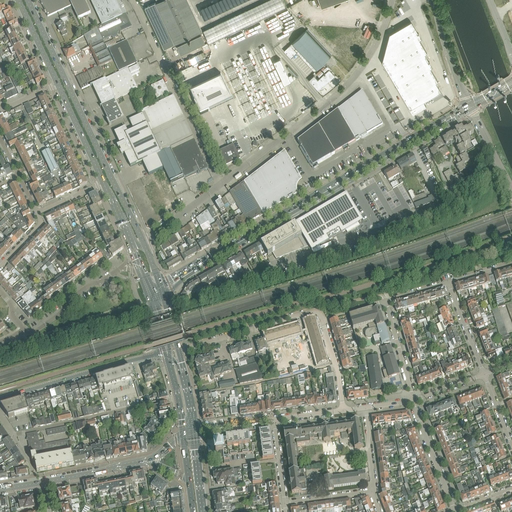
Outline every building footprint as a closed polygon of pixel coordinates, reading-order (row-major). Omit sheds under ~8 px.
[(39,0),(48,17),(72,6),(78,19),(91,13),(84,0),(39,0)] [(100,26),(126,14),(127,13),(124,8),(124,7),(124,6),(123,5),(120,0),(96,0),(89,3),(100,26)] [(200,32),(202,31),(187,0),(156,0),(157,1),(145,7),(164,49),(177,42),(178,44),(177,45),(181,52),(181,51),(181,52),(204,41),(201,34),(200,32)] [(219,39),(255,22),(284,9),(280,0),(272,0),(213,27),(219,39)] [(3,20),(5,18),(13,15),(10,9),(6,11),(1,14),(0,14),(0,15),(2,20),(3,20)] [(101,28),(98,29),(103,41),(132,27),(126,14),(100,26),(101,28)] [(16,20),(13,15),(5,18),(3,20),(5,25),(8,24),(16,20)] [(18,25),(16,20),(8,24),(5,25),(8,30),(18,25)] [(61,33),(62,36),(67,34),(67,32),(62,21),(56,23),(57,26),(61,33)] [(382,62),(388,71),(410,109),(412,114),(426,106),(424,101),(441,91),(436,83),(438,82),(430,68),(432,67),(430,64),(431,64),(429,61),(429,62),(425,54),(427,53),(422,45),(419,40),(421,39),(420,36),(418,33),(411,21),(409,23),(409,22),(389,34),(382,61),(382,62)] [(14,29),(5,32),(7,36),(5,37),(6,39),(16,34),(14,29)] [(84,36),(89,47),(103,41),(98,29),(84,36)] [(297,53),(314,71),(332,55),(308,29),(290,45),(284,50),(291,58),(297,53)] [(9,41),(11,44),(19,40),(16,34),(6,39),(3,41),(4,43),(9,41)] [(19,40),(11,44),(8,45),(10,48),(7,50),(8,52),(9,51),(21,45),(19,40)] [(137,63),(127,40),(108,49),(119,72),(137,63)] [(89,47),(99,67),(101,66),(112,61),(103,41),(89,47)] [(64,52),(67,57),(81,51),(77,44),(71,47),(72,48),(64,52)] [(13,55),(16,54),(24,51),(21,45),(9,51),(11,53),(12,56),(13,55)] [(15,59),(16,61),(27,56),(24,51),(16,54),(13,55),(15,59)] [(16,61),(15,62),(16,64),(20,63),(21,65),(29,61),(27,56),(16,61)] [(280,58),(273,61),(284,85),(294,80),(291,75),(289,76),(280,58)] [(34,60),(23,65),(26,71),(29,69),(37,66),(34,60)] [(30,76),(40,71),(37,66),(29,69),(31,73),(29,74),(30,76)] [(99,67),(76,78),(82,89),(92,84),(106,78),(101,66),(99,67)] [(106,79),(106,78),(92,84),(92,85),(90,86),(91,86),(92,86),(101,106),(102,106),(115,100),(138,89),(131,74),(139,71),(137,66),(129,70),(128,68),(106,79)] [(314,75),(308,80),(318,91),(324,86),(323,85),(322,84),(329,78),(330,79),(335,75),(329,69),(324,73),(324,74),(318,79),(314,75)] [(30,76),(28,77),(30,82),(32,81),(34,80),(42,77),(40,71),(30,76)] [(220,72),(188,87),(195,102),(194,102),(194,103),(195,103),(200,115),(208,111),(209,112),(209,111),(233,99),(220,72)] [(497,75),(496,76),(496,77),(504,98),(505,99),(506,98),(507,98),(507,97),(506,96),(499,76),(499,75),(498,75),(497,75)] [(34,80),(32,81),(33,84),(36,83),(37,86),(45,82),(42,77),(34,80)] [(245,110),(232,77),(227,80),(239,110),(237,111),(242,124),(257,118),(253,107),(245,110)] [(163,81),(151,87),(157,99),(169,93),(163,81)] [(496,101),(490,85),(490,84),(489,84),(488,84),(488,85),(487,85),(487,87),(493,103),(494,104),(495,105),(496,104),(496,103),(496,101)] [(362,91),(327,118),(345,148),(348,146),(356,141),(360,139),(383,125),(380,122),(381,122),(378,117),(378,118),(362,91)] [(37,106),(48,100),(45,95),(38,98),(40,102),(36,104),(37,106)] [(184,119),(174,97),(141,112),(142,114),(160,153),(170,148),(193,138),(184,119)] [(44,109),(50,106),(48,100),(37,106),(38,108),(42,106),(44,109)] [(124,118),(115,100),(102,106),(101,106),(100,107),(101,107),(106,116),(107,115),(109,119),(107,121),(109,126),(124,118)] [(41,114),(42,116),(53,111),(50,106),(44,109),(45,112),(41,114)] [(55,117),(53,111),(42,116),(45,122),(46,121),(55,117)] [(0,122),(9,118),(7,113),(0,116),(0,122)] [(115,134),(120,145),(121,147),(119,147),(120,149),(120,150),(121,152),(122,154),(124,154),(125,155),(125,154),(130,166),(130,167),(133,166),(137,164),(156,155),(157,155),(158,155),(157,154),(160,153),(142,114),(134,118),(138,128),(128,133),(125,128),(114,133),(115,134)] [(9,118),(0,122),(0,127),(0,128),(8,124),(7,124),(7,122),(15,118),(14,116),(9,118)] [(45,126),(42,128),(42,129),(58,122),(55,117),(46,121),(47,124),(44,125),(45,126)] [(343,149),(345,148),(327,118),(314,128),(331,156),(335,154),(335,153),(343,149)] [(61,127),(58,122),(42,129),(43,131),(46,130),(47,131),(49,129),(51,132),(53,131),(61,127)] [(8,125),(8,124),(0,128),(3,133),(17,126),(16,123),(9,127),(8,125)] [(17,126),(3,133),(5,137),(12,134),(11,132),(18,128),(17,126)] [(19,130),(12,134),(5,137),(8,143),(16,139),(14,136),(20,133),(27,130),(25,127),(19,130)] [(47,140),(51,138),(63,133),(61,127),(53,131),(55,134),(50,136),(44,139),(46,141),(47,140)] [(470,127),(466,129),(463,130),(461,127),(454,130),(455,131),(442,139),(446,145),(452,142),(453,143),(453,142),(455,141),(455,140),(459,138),(458,137),(465,133),(466,136),(460,140),(463,145),(456,149),(460,155),(467,151),(466,152),(464,148),(465,148),(464,146),(470,142),(469,143),(467,139),(468,139),(467,137),(474,133),(470,127)] [(331,156),(314,128),(297,141),(299,143),(301,147),(311,165),(311,164),(312,166),(317,164),(331,156)] [(66,138),(63,133),(51,138),(52,141),(57,139),(58,142),(66,138)] [(16,139),(8,143),(10,148),(15,145),(18,144),(17,142),(23,139),(21,137),(16,139)] [(57,149),(68,144),(66,138),(58,142),(60,145),(56,147),(57,149)] [(193,138),(170,148),(184,179),(185,179),(197,173),(198,174),(207,170),(208,169),(203,157),(193,138)] [(444,145),(440,139),(433,143),(436,146),(433,148),(433,149),(430,151),(429,150),(433,157),(439,153),(443,158),(446,157),(445,156),(449,154),(449,155),(445,148),(446,148),(439,152),(437,149),(444,145)] [(18,144),(15,145),(15,146),(17,150),(29,144),(32,143),(32,142),(29,143),(28,142),(25,143),(24,142),(22,143),(21,142),(18,144)] [(29,144),(17,150),(19,154),(26,151),(25,149),(30,147),(30,146),(33,144),(32,143),(29,144)] [(71,149),(68,144),(57,149),(53,151),(54,153),(55,153),(58,151),(58,152),(62,150),(64,153),(71,149)] [(237,153),(237,152),(233,145),(229,147),(218,153),(225,167),(240,160),(237,153)] [(425,147),(421,149),(421,150),(427,160),(431,157),(425,147)] [(157,154),(158,155),(170,182),(183,176),(184,179),(170,148),(160,153),(157,154)] [(61,158),(58,159),(59,162),(74,155),(71,149),(64,153),(65,156),(61,158)] [(26,151),(19,154),(21,158),(33,152),(32,150),(26,153),(26,151)] [(42,153),(51,173),(58,169),(49,150),(42,153)] [(33,152),(21,158),(23,162),(30,159),(29,157),(34,155),(37,153),(36,151),(35,151),(33,152)] [(235,203),(241,213),(248,224),(263,215),(263,214),(289,199),(289,200),(298,194),(297,191),(297,189),(297,186),(298,184),(299,182),(302,180),(299,176),(296,171),(285,151),(246,181),(230,193),(235,203)] [(412,154),(406,157),(411,166),(414,164),(416,168),(418,166),(416,163),(417,163),(417,162),(412,154)] [(462,163),(456,166),(459,173),(465,170),(464,167),(465,167),(463,164),(470,160),(469,160),(469,161),(467,157),(466,154),(459,157),(462,163)] [(74,155),(62,160),(63,163),(66,162),(67,165),(69,164),(76,160),(74,155)] [(156,155),(142,161),(149,175),(154,173),(163,168),(157,155),(156,155)] [(406,157),(397,163),(398,165),(401,171),(411,166),(406,157)] [(0,158),(0,163),(3,169),(7,177),(11,175),(12,173),(7,164),(5,165),(1,158),(0,158)] [(30,159),(23,162),(25,166),(37,160),(36,158),(30,161),(30,159)] [(37,160),(25,166),(27,170),(34,167),(33,165),(42,161),(41,158),(39,160),(37,160)] [(70,167),(66,169),(67,171),(79,166),(78,163),(78,162),(78,161),(77,161),(76,161),(76,160),(69,164),(70,167)] [(34,167),(27,170),(29,174),(41,168),(40,166),(37,167),(36,166),(34,167)] [(81,171),(79,166),(67,171),(64,173),(65,176),(69,174),(73,172),(74,175),(74,176),(82,172),(81,171)] [(398,173),(398,172),(395,166),(395,167),(395,166),(389,170),(394,177),(399,175),(398,173)] [(42,171),(41,168),(29,174),(31,178),(38,175),(37,173),(42,171)] [(128,168),(118,172),(121,178),(130,174),(128,168)] [(388,181),(394,177),(389,170),(384,173),(388,181)] [(450,170),(443,174),(447,180),(449,183),(453,180),(455,184),(462,181),(460,178),(464,176),(462,173),(459,175),(458,174),(454,176),(450,170)] [(73,183),(77,181),(84,178),(83,176),(84,175),(83,173),(82,173),(82,172),(74,176),(76,179),(72,181),(73,183)] [(38,177),(38,175),(31,178),(33,183),(34,183),(38,181),(40,180),(40,179),(45,177),(44,174),(38,177)] [(373,176),(361,183),(367,193),(379,187),(373,176)] [(62,187),(61,187),(64,194),(66,194),(67,193),(72,191),(76,189),(73,183),(72,181),(71,178),(67,179),(66,180),(65,177),(62,179),(60,180),(62,183),(65,182),(66,185),(64,186),(62,187)] [(86,180),(84,178),(77,181),(73,183),(76,189),(74,186),(78,184),(80,187),(87,184),(87,183),(87,182),(86,181),(86,180)] [(53,180),(48,182),(49,185),(51,184),(54,190),(52,191),(56,198),(60,196),(54,183),(53,180)] [(153,218),(166,212),(152,180),(141,185),(154,214),(152,215),(153,218)] [(29,185),(31,190),(40,185),(43,184),(42,181),(39,183),(38,181),(34,183),(29,185)] [(54,183),(60,196),(64,194),(61,187),(59,184),(58,185),(56,181),(54,183)] [(0,191),(0,194),(1,196),(19,187),(17,183),(10,186),(11,188),(3,192),(2,190),(0,191)] [(31,190),(33,194),(45,188),(44,186),(41,187),(40,185),(31,190)] [(21,192),(19,187),(1,196),(3,195),(4,197),(8,196),(13,193),(14,195),(21,192)] [(33,194),(35,198),(47,192),(47,190),(45,188),(33,194)] [(372,196),(382,222),(402,214),(392,189),(383,193),(382,192),(372,196)] [(6,205),(16,200),(23,196),(21,192),(14,195),(15,198),(10,200),(10,201),(4,203),(6,205)] [(47,192),(35,198),(37,202),(49,196),(47,192)] [(96,193),(85,198),(87,201),(88,201),(89,203),(99,198),(97,193),(97,192),(96,193)] [(230,193),(225,197),(229,203),(230,206),(235,203),(230,193)] [(310,214),(295,223),(314,254),(319,252),(317,247),(319,246),(346,231),(358,223),(363,221),(346,193),(310,214)] [(416,209),(435,202),(431,195),(428,197),(428,198),(414,204),(416,209)] [(23,196),(16,200),(6,205),(7,208),(12,205),(17,202),(18,204),(19,205),(26,201),(23,196)] [(51,198),(49,196),(37,202),(39,206),(46,203),(45,201),(51,198)] [(223,206),(229,203),(225,197),(220,201),(223,206)] [(89,205),(91,209),(98,205),(98,206),(101,204),(102,204),(102,203),(99,198),(89,203),(90,205),(89,205)] [(15,212),(28,206),(26,201),(19,205),(20,207),(13,210),(14,213),(15,212)] [(220,201),(215,204),(219,211),(222,217),(227,214),(223,206),(220,201)] [(76,213),(72,204),(67,206),(73,218),(75,222),(77,222),(76,219),(75,218),(74,214),(76,213)] [(90,209),(92,215),(100,211),(99,209),(99,208),(98,206),(98,205),(91,209),(90,209)] [(22,211),(23,213),(23,214),(28,211),(30,210),(28,206),(15,212),(16,214),(22,211)] [(67,206),(63,208),(66,215),(68,214),(71,220),(73,218),(67,206)] [(211,207),(208,210),(213,219),(215,222),(219,219),(211,207)] [(66,215),(63,208),(58,210),(64,224),(65,225),(67,224),(63,216),(66,215)] [(58,210),(54,212),(57,219),(60,226),(60,225),(62,224),(62,225),(64,224),(58,210)] [(208,239),(211,245),(212,245),(223,238),(224,238),(224,237),(223,236),(222,235),(222,234),(216,224),(213,219),(208,210),(196,219),(203,232),(212,227),(215,232),(211,234),(212,235),(207,238),(208,239)] [(23,213),(14,218),(16,222),(30,215),(28,211),(23,214),(23,213)] [(102,213),(101,214),(100,211),(92,215),(95,220),(103,216),(102,213)] [(54,212),(49,215),(55,227),(57,226),(54,220),(57,219),(54,212)] [(242,227),(248,224),(241,213),(238,215),(236,212),(234,213),(235,214),(238,219),(242,227)] [(230,219),(233,223),(237,230),(242,227),(238,219),(235,214),(233,215),(234,217),(230,219)] [(30,215),(16,222),(19,226),(33,219),(30,215)] [(49,215),(45,217),(49,226),(53,230),(56,228),(55,227),(49,215)] [(95,220),(97,226),(105,222),(104,219),(103,216),(95,220)] [(232,233),(223,218),(222,217),(220,218),(226,228),(224,229),(228,235),(232,233)] [(226,217),(223,218),(232,233),(237,230),(233,223),(230,224),(226,217)] [(13,218),(10,220),(13,223),(17,227),(19,229),(22,228),(19,226),(16,222),(14,218),(13,218)] [(33,219),(19,226),(22,228),(26,226),(28,230),(35,224),(33,219)] [(107,224),(106,225),(105,222),(97,226),(100,231),(108,227),(107,224)] [(224,237),(228,235),(224,229),(224,228),(222,229),(218,222),(216,224),(222,234),(222,235),(223,236),(224,237)] [(267,239),(266,240),(261,242),(262,243),(261,244),(267,254),(268,256),(272,253),(276,260),(308,247),(301,236),(302,236),(294,223),(283,229),(267,239)] [(14,225),(12,227),(14,229),(13,231),(15,233),(21,238),(24,235),(14,225)] [(47,225),(44,229),(54,238),(55,237),(53,234),(54,233),(47,225)] [(109,230),(108,227),(100,231),(102,236),(110,233),(109,230)] [(21,238),(15,233),(10,228),(9,229),(8,228),(6,230),(17,241),(21,238)] [(52,240),(54,238),(44,229),(41,232),(46,237),(48,239),(49,238),(52,240)] [(14,244),(17,241),(6,230),(3,234),(9,239),(14,244)] [(37,235),(47,245),(49,243),(44,238),(46,237),(41,232),(37,235)] [(199,234),(201,237),(203,240),(205,244),(206,244),(206,245),(206,246),(207,248),(211,245),(208,239),(207,238),(204,232),(202,233),(202,232),(199,234)] [(81,235),(80,236),(81,237),(84,241),(85,242),(89,239),(87,235),(86,233),(81,235)] [(102,236),(105,242),(113,238),(110,233),(102,236)] [(0,234),(0,237),(1,238),(11,248),(14,244),(9,239),(7,241),(3,236),(0,234)] [(46,246),(47,245),(37,235),(34,238),(40,243),(42,245),(43,244),(46,246)] [(175,235),(168,240),(168,241),(171,246),(174,245),(176,247),(180,245),(179,242),(178,241),(175,235)] [(8,251),(11,248),(1,238),(0,237),(0,240),(4,244),(2,246),(8,251)] [(201,251),(207,248),(206,246),(206,245),(206,244),(205,244),(203,240),(201,237),(199,239),(199,240),(196,242),(201,251)] [(42,245),(40,243),(34,238),(31,241),(41,251),(43,249),(40,246),(42,245)] [(104,248),(107,247),(116,243),(114,241),(113,238),(105,242),(102,243),(104,248)] [(196,254),(200,251),(193,239),(191,240),(190,238),(188,239),(189,241),(196,253),(196,254)] [(44,254),(41,251),(31,241),(28,244),(33,249),(36,252),(37,250),(42,255),(44,254)] [(120,241),(119,241),(119,242),(116,243),(107,247),(104,248),(101,250),(99,251),(107,262),(111,258),(124,250),(120,241)] [(186,245),(187,247),(192,256),(196,253),(189,241),(187,243),(188,244),(186,245)] [(261,242),(261,243),(256,245),(260,252),(261,254),(262,257),(267,254),(261,244),(262,243),(261,242)] [(25,248),(35,257),(37,256),(32,251),(33,249),(28,244),(25,248)] [(181,245),(182,247),(188,258),(192,256),(187,247),(186,245),(186,244),(184,246),(183,244),(181,245)] [(256,245),(252,248),(256,254),(258,253),(259,255),(261,261),(264,260),(262,257),(261,254),(260,252),(256,245)] [(182,247),(178,249),(181,254),(180,254),(184,261),(188,258),(182,247)] [(34,259),(35,257),(25,248),(22,251),(30,259),(32,257),(34,259)] [(92,252),(99,261),(101,260),(103,259),(98,252),(96,248),(92,252)] [(252,248),(248,250),(253,259),(257,256),(256,254),(252,248)] [(90,250),(86,254),(89,258),(95,265),(97,264),(96,263),(99,261),(92,252),(90,250)] [(171,250),(169,251),(176,265),(181,263),(178,258),(175,253),(173,254),(171,250)] [(249,261),(253,259),(248,250),(244,252),(249,261)] [(22,251),(19,254),(29,263),(31,262),(29,260),(30,259),(22,251)] [(169,251),(166,253),(170,260),(168,261),(172,268),(176,265),(169,251)] [(161,252),(159,253),(161,257),(169,270),(172,268),(168,261),(167,262),(161,252)] [(242,253),(235,257),(241,266),(247,262),(242,253)] [(27,265),(29,263),(19,254),(16,257),(21,262),(23,261),(27,265)] [(20,264),(21,262),(16,257),(13,260),(23,270),(25,272),(27,271),(24,268),(20,264)] [(235,257),(232,259),(238,270),(239,271),(241,269),(240,267),(241,266),(235,257)] [(78,262),(80,265),(86,272),(88,270),(87,269),(90,268),(85,261),(83,258),(78,262)] [(89,258),(85,261),(90,268),(92,266),(92,267),(95,265),(89,258)] [(232,259),(228,261),(235,274),(238,272),(237,271),(238,270),(232,259)] [(21,272),(23,270),(13,260),(10,264),(15,268),(16,267),(21,272)] [(228,261),(222,265),(226,271),(230,269),(231,271),(230,272),(232,275),(235,274),(228,261)] [(0,273),(0,280),(8,273),(10,271),(13,268),(9,264),(6,267),(8,269),(4,274),(2,272),(0,273)] [(81,274),(76,268),(74,265),(69,268),(71,271),(71,272),(76,279),(79,276),(81,274)] [(80,265),(76,268),(81,274),(83,273),(83,274),(86,272),(80,265)] [(220,266),(216,268),(221,276),(223,279),(223,280),(225,278),(223,276),(225,274),(220,266)] [(216,268),(213,270),(216,277),(218,279),(219,278),(220,280),(223,279),(221,276),(216,268)] [(76,279),(71,272),(69,269),(64,273),(71,282),(73,280),(73,281),(76,279)] [(214,278),(216,277),(213,270),(209,272),(213,279),(215,282),(216,284),(217,283),(216,280),(214,278)] [(508,278),(505,270),(504,271),(503,270),(502,271),(501,272),(500,272),(503,285),(505,289),(507,289),(505,279),(507,279),(507,278),(508,278)] [(59,275),(63,280),(67,285),(69,284),(69,283),(71,282),(64,273),(63,271),(59,275)] [(215,282),(213,279),(209,272),(205,275),(208,279),(206,279),(207,280),(206,280),(207,283),(208,285),(215,282)] [(500,286),(501,286),(503,285),(500,272),(497,273),(496,272),(495,273),(494,274),(496,282),(499,281),(500,286)] [(8,273),(0,280),(0,284),(1,286),(6,281),(5,280),(10,275),(8,273)] [(67,285),(63,280),(59,275),(55,278),(55,279),(62,288),(64,287),(67,285)] [(207,283),(206,280),(207,280),(206,279),(208,279),(205,275),(199,278),(201,282),(203,286),(207,283)] [(496,285),(493,275),(488,277),(488,276),(487,276),(486,275),(485,276),(484,277),(483,277),(485,285),(486,290),(489,289),(487,284),(490,284),(491,283),(492,286),(496,285)] [(479,278),(477,279),(480,292),(481,293),(482,293),(484,292),(482,286),(485,285),(483,277),(482,277),(481,277),(479,277),(479,278)] [(4,289),(14,280),(12,278),(8,282),(6,281),(1,286),(4,289)] [(51,282),(53,285),(58,292),(60,290),(62,288),(55,279),(51,282)] [(202,287),(198,279),(191,283),(195,290),(196,291),(202,288),(202,287)] [(473,279),(471,280),(474,288),(476,288),(478,292),(480,292),(477,279),(474,280),(473,279)] [(14,280),(4,289),(6,292),(12,287),(11,286),(16,282),(14,280)] [(46,285),(48,288),(53,295),(55,293),(55,294),(58,292),(53,285),(51,282),(46,285)] [(190,293),(195,290),(191,283),(188,285),(181,295),(182,298),(187,296),(186,293),(186,292),(188,291),(190,293)] [(51,296),(53,295),(48,288),(46,285),(45,284),(43,285),(44,287),(42,288),(44,291),(47,295),(49,298),(51,297),(51,296)] [(462,297),(464,296),(461,284),(458,284),(456,284),(455,285),(457,293),(460,292),(462,297)] [(13,289),(12,287),(6,292),(9,295),(20,286),(18,285),(13,289)] [(20,286),(9,295),(12,299),(20,292),(19,291),(21,288),(20,286)] [(20,292),(12,299),(15,302),(21,298),(24,295),(22,293),(26,290),(24,288),(20,292)] [(440,289),(440,290),(442,298),(444,297),(446,302),(450,301),(445,288),(443,289),(442,288),(441,289),(440,289)] [(443,300),(442,298),(440,290),(439,290),(438,289),(437,290),(434,291),(437,301),(443,300)] [(34,315),(42,308),(38,302),(36,299),(32,294),(30,292),(30,291),(22,298),(25,303),(34,315)] [(429,293),(428,293),(431,301),(436,299),(437,301),(434,291),(431,292),(429,292),(429,293)] [(41,292),(39,294),(47,305),(51,302),(49,298),(47,295),(45,297),(41,292)] [(425,294),(423,295),(425,303),(431,301),(428,293),(427,293),(425,293),(425,294)] [(39,294),(37,295),(40,300),(38,302),(42,308),(47,305),(39,294)] [(412,298),(411,298),(414,306),(419,304),(417,296),(414,297),(412,297),(412,298)] [(22,298),(16,303),(29,318),(34,315),(25,303),(22,298)] [(415,309),(414,306),(411,298),(410,298),(408,298),(408,299),(405,300),(408,308),(409,311),(415,309)] [(468,308),(481,303),(484,302),(483,299),(475,302),(474,299),(471,300),(468,301),(468,302),(466,302),(466,303),(466,304),(467,305),(467,306),(468,308)] [(402,309),(408,308),(405,300),(403,300),(402,300),(400,301),(402,309)] [(402,309),(400,301),(394,302),(397,312),(399,311),(401,318),(399,318),(400,321),(405,320),(402,309)] [(470,312),(470,313),(478,310),(483,308),(478,310),(477,307),(482,305),(481,303),(468,308),(469,310),(469,311),(469,312),(470,312)] [(432,311),(432,314),(439,311),(441,316),(449,313),(448,311),(449,311),(449,310),(448,309),(447,308),(446,306),(441,308),(439,308),(438,309),(433,310),(432,311)] [(380,313),(381,312),(380,309),(379,309),(378,307),(379,307),(349,315),(353,329),(367,325),(369,330),(368,330),(367,330),(366,331),(365,332),(365,333),(365,334),(365,335),(365,336),(366,337),(366,338),(367,338),(368,338),(368,339),(369,339),(370,339),(371,339),(373,338),(376,346),(390,342),(385,325),(384,325),(380,313)] [(484,311),(483,308),(478,310),(470,313),(471,315),(471,316),(472,318),(480,315),(485,313),(484,311)] [(441,316),(443,322),(451,319),(450,317),(451,316),(451,315),(451,314),(450,314),(449,314),(449,313),(441,316)] [(338,321),(338,319),(329,321),(331,326),(345,322),(349,321),(348,316),(344,317),(345,319),(338,321)] [(484,328),(484,326),(483,323),(493,319),(492,316),(489,317),(474,323),(475,325),(475,326),(475,328),(476,328),(477,329),(478,328),(479,330),(484,328)] [(314,318),(305,321),(306,326),(316,324),(314,318)] [(401,325),(402,328),(410,326),(413,325),(411,319),(400,322),(401,325)] [(451,319),(443,322),(440,323),(443,332),(448,330),(447,327),(453,324),(452,322),(453,321),(453,320),(452,319),(451,319)] [(345,322),(331,326),(333,331),(341,329),(340,326),(346,325),(345,322)] [(298,324),(292,326),(295,335),(301,334),(298,324)] [(316,324),(306,326),(308,332),(317,329),(316,324)] [(292,326),(287,328),(289,337),(295,335),(292,326)] [(404,333),(404,334),(412,332),(410,326),(402,328),(403,331),(402,331),(403,333),(404,333)] [(287,328),(281,329),(284,339),(289,337),(287,328)] [(444,332),(446,338),(457,333),(456,331),(457,331),(457,330),(456,329),(455,328),(444,332)] [(281,329),(276,331),(278,340),(284,339),(281,329)] [(317,329),(308,332),(310,338),(319,335),(317,329)] [(480,336),(480,338),(497,332),(496,329),(487,333),(486,330),(478,333),(478,334),(479,336),(480,336)] [(276,331),(270,333),(273,342),(278,340),(276,331)] [(415,331),(412,332),(404,334),(404,335),(403,335),(404,337),(405,337),(405,340),(417,336),(415,331)] [(334,337),(336,342),(344,339),(343,337),(351,335),(350,332),(334,337)] [(482,344),(490,341),(492,340),(491,337),(494,336),(498,334),(497,332),(480,338),(481,341),(481,342),(482,344)] [(270,333),(264,334),(267,344),(273,342),(270,333)] [(448,343),(459,339),(458,336),(457,334),(457,333),(446,338),(448,343)] [(319,335),(310,338),(311,343),(321,340),(319,335)] [(406,343),(407,346),(415,343),(414,340),(418,339),(423,337),(422,335),(417,336),(405,340),(406,342),(406,343)] [(268,350),(264,338),(255,341),(259,355),(256,355),(256,356),(258,362),(261,362),(260,358),(263,357),(261,352),(268,350)] [(459,339),(448,343),(450,347),(448,348),(449,351),(454,349),(454,347),(461,344),(460,342),(461,341),(461,340),(460,339),(459,339)] [(321,340),(311,343),(313,349),(322,346),(321,340)] [(491,343),(490,341),(482,344),(483,346),(484,347),(484,349),(496,344),(499,343),(498,341),(496,342),(496,341),(491,343)] [(353,342),(337,347),(339,352),(347,350),(347,347),(352,345),(352,344),(354,344),(353,342)] [(240,346),(242,353),(245,352),(246,351),(252,349),(250,343),(243,345),(240,346)] [(418,344),(407,347),(408,350),(409,352),(420,349),(418,344)] [(487,354),(501,349),(500,346),(497,347),(496,344),(484,349),(485,349),(484,350),(485,352),(486,352),(487,354)] [(383,371),(385,378),(385,379),(389,378),(399,375),(391,345),(381,348),(383,358),(387,370),(383,371)] [(237,358),(240,368),(250,365),(248,360),(244,362),(243,358),(242,353),(240,346),(236,347),(229,350),(233,360),(237,358)] [(322,346),(313,349),(314,354),(324,351),(322,346)] [(506,359),(511,356),(509,348),(503,350),(506,359)] [(411,358),(419,356),(423,355),(423,354),(423,352),(422,351),(421,349),(420,349),(409,352),(409,353),(410,355),(409,356),(410,358),(411,358)] [(502,351),(501,349),(487,354),(487,356),(487,357),(488,359),(489,359),(489,360),(496,357),(495,354),(502,351)] [(324,351),(314,354),(316,360),(325,357),(324,351)] [(463,369),(466,368),(461,355),(460,352),(457,353),(459,361),(457,362),(461,371),(463,370),(463,369)] [(340,358),(341,363),(350,360),(350,357),(355,356),(355,355),(357,355),(356,353),(340,358)] [(213,371),(215,375),(221,374),(221,375),(232,371),(229,362),(218,366),(218,367),(212,368),(213,369),(209,367),(208,364),(215,362),(214,359),(214,358),(213,354),(209,355),(209,356),(203,358),(202,357),(199,358),(198,358),(195,364),(196,364),(197,368),(204,366),(205,369),(209,368),(213,371)] [(465,358),(464,354),(461,355),(466,368),(472,366),(469,357),(465,358)] [(382,388),(379,371),(377,356),(367,357),(369,372),(372,389),(372,390),(375,389),(376,390),(378,390),(378,389),(382,388)] [(419,356),(411,358),(412,361),(411,362),(412,365),(421,362),(419,356)] [(325,357),(316,360),(318,365),(327,362),(325,357)] [(461,371),(457,362),(455,363),(453,357),(450,358),(455,372),(457,371),(458,372),(461,371)] [(455,372),(450,358),(447,359),(449,365),(447,366),(450,375),(453,374),(453,373),(455,372)] [(350,360),(341,363),(343,369),(357,367),(356,364),(353,364),(352,360),(350,360)] [(446,376),(447,375),(448,376),(450,375),(447,366),(446,365),(445,365),(442,360),(440,361),(443,369),(446,376)] [(435,369),(434,369),(438,379),(441,378),(441,377),(442,377),(440,370),(437,362),(434,363),(435,366),(434,366),(435,369)] [(258,363),(255,363),(252,364),(250,365),(240,368),(235,369),(240,385),(242,384),(263,380),(258,363)] [(428,382),(423,369),(420,363),(412,366),(413,369),(418,367),(422,375),(418,377),(415,369),(413,370),(418,386),(420,385),(420,386),(425,384),(426,383),(428,382)] [(426,364),(430,372),(433,381),(435,380),(436,380),(438,379),(434,369),(433,370),(434,371),(433,371),(431,366),(430,366),(429,363),(426,364)] [(145,374),(144,375),(146,380),(145,381),(146,384),(147,383),(148,386),(152,385),(150,379),(154,377),(155,377),(155,379),(159,378),(154,366),(153,366),(151,366),(150,367),(144,370),(145,374)] [(212,380),(215,380),(213,376),(215,375),(213,371),(209,368),(205,369),(204,366),(197,368),(199,375),(200,379),(204,377),(210,375),(212,380)] [(329,374),(326,375),(328,393),(329,393),(329,395),(326,395),(327,404),(336,403),(332,374),(331,371),(331,370),(331,371),(331,368),(331,367),(330,367),(327,368),(328,372),(329,372),(329,374)] [(104,376),(101,377),(96,379),(99,390),(100,390),(99,390),(99,389),(103,388),(104,389),(131,381),(130,380),(135,378),(135,379),(134,380),(135,380),(132,368),(104,376)] [(432,381),(433,381),(430,372),(427,373),(425,368),(423,369),(428,382),(430,382),(432,381)] [(496,378),(497,380),(497,381),(497,383),(505,380),(504,379),(511,376),(511,373),(496,378)] [(353,390),(355,399),(358,399),(358,400),(361,399),(360,399),(361,399),(360,389),(356,389),(355,381),(354,381),(354,378),(352,378),(353,386),(353,390)] [(95,379),(89,381),(92,392),(98,390),(95,379)] [(135,380),(135,382),(134,382),(139,398),(143,397),(136,379),(135,380)] [(94,398),(92,392),(89,381),(83,382),(85,386),(84,387),(85,391),(86,390),(86,391),(88,390),(91,399),(94,398)] [(83,382),(78,384),(80,392),(83,399),(84,401),(86,400),(84,392),(83,392),(86,391),(86,390),(85,391),(84,387),(85,386),(83,382)] [(363,388),(360,389),(361,399),(362,398),(362,399),(365,399),(365,398),(368,398),(367,391),(369,391),(369,390),(367,382),(363,383),(363,388)] [(500,390),(501,392),(508,389),(508,387),(511,385),(511,382),(500,387),(500,389),(500,390)] [(78,384),(70,386),(74,397),(77,408),(80,407),(78,400),(83,399),(80,392),(78,384)] [(349,385),(346,385),(348,400),(351,400),(351,401),(355,400),(355,399),(353,390),(353,386),(349,386),(349,385)] [(70,386),(65,388),(67,396),(68,399),(74,397),(70,386)] [(315,405),(321,405),(320,396),(317,397),(316,386),(313,387),(314,394),(315,405)] [(502,394),(503,396),(511,392),(511,387),(509,389),(508,389),(501,392),(502,394)] [(65,388),(59,389),(64,404),(67,403),(65,397),(67,396),(65,388)] [(64,404),(59,389),(53,391),(58,405),(58,406),(64,404)] [(479,389),(477,390),(480,399),(482,398),(484,403),(487,402),(482,389),(480,390),(479,389)] [(477,400),(480,399),(477,390),(474,391),(474,392),(472,393),(477,406),(478,408),(480,407),(477,400)] [(53,391),(48,392),(51,400),(53,409),(56,408),(56,406),(58,405),(53,391)] [(167,391),(166,392),(153,395),(154,398),(157,397),(157,400),(168,398),(168,397),(168,396),(168,395),(167,394),(166,392),(167,392),(167,391)] [(306,391),(307,398),(308,406),(315,405),(314,394),(310,394),(309,391),(306,391)] [(217,392),(199,396),(200,399),(201,399),(202,405),(215,404),(214,400),(213,399),(212,398),(218,398),(217,392)] [(280,410),(283,410),(282,402),(280,402),(278,392),(275,393),(276,398),(277,410),(279,410),(280,410)] [(511,392),(503,396),(504,397),(505,400),(511,398),(511,396),(511,395),(511,392)] [(474,407),(477,406),(472,393),(466,395),(469,403),(472,402),(474,407)] [(37,395),(31,397),(35,410),(39,409),(38,406),(40,406),(37,395)] [(240,415),(247,415),(245,401),(241,401),(241,400),(239,401),(238,398),(237,395),(235,395),(235,398),(237,408),(239,408),(240,415)] [(464,395),(461,396),(464,405),(467,404),(469,409),(470,412),(473,411),(469,403),(466,395),(464,395)] [(260,413),(266,412),(265,403),(261,404),(260,396),(257,397),(260,413)] [(31,397),(25,399),(29,412),(30,414),(33,413),(32,411),(35,410),(31,397)] [(26,413),(28,413),(29,412),(25,399),(21,400),(13,403),(1,406),(2,408),(6,414),(7,415),(9,418),(16,416),(19,415),(21,415),(23,414),(24,414),(26,413)] [(245,401),(247,415),(253,414),(252,406),(251,399),(248,400),(249,406),(246,406),(245,401)] [(448,401),(453,413),(453,414),(455,413),(460,411),(458,406),(456,406),(453,400),(452,400),(451,400),(450,400),(450,401),(448,401)] [(443,403),(446,411),(448,409),(450,414),(453,413),(448,401),(446,402),(445,402),(444,402),(444,403),(443,403)] [(155,413),(170,410),(171,409),(171,407),(170,407),(170,406),(169,406),(168,403),(159,404),(152,406),(153,409),(154,409),(155,413)] [(440,404),(437,405),(442,417),(444,416),(443,412),(446,411),(443,403),(442,404),(442,403),(440,404)] [(216,409),(215,404),(202,405),(203,412),(202,412),(202,413),(219,410),(220,410),(220,408),(216,409)] [(99,413),(99,412),(97,407),(97,405),(91,407),(94,415),(99,413)] [(435,417),(438,416),(439,418),(442,417),(437,405),(435,406),(434,406),(433,407),(432,408),(434,415),(435,417)] [(86,407),(82,408),(84,417),(90,416),(87,408),(86,407)] [(432,416),(434,415),(432,408),(431,408),(431,407),(429,408),(426,409),(431,422),(433,421),(432,416)] [(172,415),(171,412),(170,410),(155,413),(156,416),(157,416),(157,418),(160,418),(160,420),(167,419),(167,418),(171,417),(171,415),(172,415)] [(219,413),(219,410),(202,413),(203,419),(204,420),(216,419),(215,414),(219,413)] [(476,421),(489,415),(489,414),(488,412),(488,411),(477,416),(477,417),(475,418),(476,421)] [(405,412),(402,412),(403,421),(409,421),(409,423),(410,424),(410,423),(412,423),(408,412),(405,412)] [(118,413),(121,424),(127,422),(126,416),(123,416),(122,413),(121,413),(118,413)] [(393,413),(390,414),(391,423),(394,423),(395,430),(398,429),(396,413),(393,414),(393,413)] [(109,416),(105,416),(106,422),(110,422),(111,426),(114,425),(113,419),(109,420),(109,416)] [(151,424),(149,426),(157,432),(157,431),(158,432),(159,430),(159,429),(161,427),(152,420),(151,421),(149,419),(147,421),(151,424)] [(479,426),(480,429),(492,424),(492,423),(492,422),(491,420),(483,423),(484,424),(479,426)] [(87,428),(86,421),(78,423),(80,430),(87,428)] [(285,440),(290,472),(305,470),(298,471),(296,460),(299,459),(297,445),(310,443),(310,440),(314,439),(314,436),(318,435),(319,440),(323,439),(324,441),(330,440),(330,438),(334,438),(334,433),(348,431),(348,435),(352,434),(354,449),(363,448),(359,421),(351,422),(351,423),(300,430),(300,429),(283,431),(285,440)] [(436,435),(437,435),(444,433),(447,431),(446,429),(452,427),(451,424),(435,430),(436,432),(435,433),(436,435)] [(3,442),(10,437),(2,426),(0,427),(0,434),(1,436),(0,436),(0,440),(1,442),(2,441),(3,442)] [(156,433),(157,432),(149,426),(147,429),(146,428),(144,431),(149,435),(153,437),(155,435),(157,433),(156,433)] [(415,430),(414,429),(413,428),(406,431),(406,430),(400,432),(400,431),(395,432),(395,434),(401,433),(402,435),(403,437),(405,436),(416,432),(415,430)] [(489,435),(496,433),(495,431),(496,431),(495,428),(487,431),(487,433),(482,435),(483,438),(489,436),(489,435)] [(45,444),(45,441),(39,442),(37,432),(27,434),(31,455),(31,456),(32,460),(48,457),(71,452),(70,445),(67,446),(64,446),(61,447),(58,448),(55,448),(52,449),(49,449),(47,450),(45,444)] [(142,436),(137,437),(140,453),(147,452),(146,446),(147,446),(146,439),(148,436),(143,432),(141,435),(142,436)] [(417,434),(416,432),(405,436),(406,439),(403,440),(404,442),(417,437),(416,435),(417,434)] [(132,433),(129,433),(130,436),(133,453),(136,453),(137,454),(140,453),(139,453),(140,453),(137,437),(137,435),(132,436),(132,433)] [(438,439),(439,441),(453,436),(452,433),(445,436),(444,433),(437,435),(437,437),(438,439)] [(456,435),(453,436),(439,441),(440,444),(440,446),(441,446),(441,447),(449,444),(448,442),(457,438),(456,435)] [(129,441),(124,442),(127,456),(130,455),(131,454),(133,453),(130,436),(128,436),(129,441)] [(0,446),(2,445),(2,446),(4,445),(6,448),(14,443),(10,437),(3,442),(2,441),(1,442),(0,442),(0,446)] [(215,448),(216,456),(217,459),(218,460),(220,460),(220,462),(222,462),(222,465),(227,464),(230,464),(229,455),(228,455),(224,456),(223,452),(223,450),(222,447),(227,446),(227,447),(226,437),(218,438),(219,441),(217,441),(218,444),(216,444),(215,445),(215,448)] [(418,439),(417,437),(404,442),(405,445),(407,444),(408,446),(409,446),(420,442),(419,440),(418,439)] [(119,438),(117,439),(120,456),(123,455),(123,456),(126,456),(127,456),(124,442),(124,440),(119,441),(119,438)] [(110,441),(113,457),(113,458),(114,458),(117,458),(117,457),(120,456),(117,439),(114,439),(115,440),(110,441)] [(500,442),(499,440),(491,443),(492,445),(486,447),(487,449),(500,444),(500,443),(500,442)] [(107,445),(103,446),(105,459),(106,460),(109,459),(110,458),(113,457),(110,441),(108,442),(108,446),(107,446),(107,445)] [(91,446),(94,461),(95,461),(95,462),(98,461),(98,460),(105,459),(102,443),(102,442),(95,443),(95,445),(91,446)] [(407,450),(408,452),(421,447),(420,445),(420,444),(420,442),(409,446),(410,449),(407,450)] [(16,448),(14,443),(6,448),(7,450),(0,454),(0,458),(1,458),(16,448)] [(441,447),(442,448),(441,449),(442,450),(443,450),(444,453),(458,448),(457,445),(456,445),(453,446),(452,443),(449,445),(449,444),(441,447)] [(83,446),(86,463),(90,462),(91,463),(93,462),(93,461),(94,461),(91,446),(86,448),(85,445),(83,446)] [(78,464),(86,463),(83,446),(77,447),(76,449),(76,451),(72,452),(74,465),(75,465),(76,466),(78,465),(78,464)] [(412,457),(415,455),(423,452),(423,450),(422,449),(421,447),(408,452),(409,455),(411,454),(412,457)] [(16,448),(1,458),(5,463),(12,458),(20,453),(16,448)] [(458,448),(444,453),(444,454),(444,455),(444,456),(445,457),(445,458),(453,455),(457,453),(456,451),(459,450),(458,448)] [(488,459),(491,458),(504,453),(503,452),(504,451),(503,448),(495,452),(495,453),(486,457),(488,459)] [(71,452),(48,457),(32,460),(32,461),(35,461),(37,472),(74,465),(72,452),(71,452)] [(423,452),(415,455),(416,458),(411,460),(412,463),(425,458),(424,455),(423,452)] [(453,455),(445,458),(447,461),(447,463),(462,457),(460,452),(455,454),(456,457),(454,458),(453,455)] [(23,457),(20,453),(12,458),(13,459),(6,464),(8,467),(23,457)] [(462,457),(447,463),(448,465),(448,466),(449,468),(449,467),(450,468),(460,464),(461,464),(460,461),(466,459),(466,457),(466,456),(462,458),(462,457)] [(25,461),(23,457),(8,467),(5,468),(7,472),(7,473),(10,472),(11,472),(10,469),(13,467),(14,468),(19,467),(18,466),(25,461)] [(418,463),(419,466),(427,463),(426,460),(425,458),(412,463),(409,464),(410,466),(418,463)] [(428,465),(427,463),(419,466),(420,468),(415,470),(416,473),(429,468),(428,466),(428,465)] [(450,472),(451,472),(452,474),(468,468),(467,465),(461,468),(460,465),(460,464),(450,468),(450,469),(450,470),(450,472)] [(488,479),(491,486),(492,486),(494,486),(494,485),(495,484),(490,472),(489,468),(488,466),(482,468),(484,473),(487,471),(490,478),(488,479)] [(499,468),(504,481),(506,480),(507,481),(509,480),(504,468),(503,468),(502,467),(499,468)] [(0,480),(8,479),(7,473),(7,472),(5,468),(2,470),(2,474),(0,473),(0,480)] [(430,471),(429,468),(416,473),(416,474),(418,479),(424,477),(432,474),(431,471),(430,471)] [(468,468),(452,474),(452,476),(453,476),(452,477),(453,479),(453,478),(454,479),(462,476),(461,474),(469,470),(468,468)] [(489,492),(486,484),(484,485),(480,475),(484,474),(484,473),(482,468),(479,469),(475,471),(477,474),(479,481),(484,493),(486,493),(489,492)] [(11,478),(28,475),(26,469),(11,472),(10,472),(12,478),(11,478)] [(214,474),(214,480),(217,479),(217,484),(225,483),(226,486),(235,485),(234,478),(231,479),(230,477),(238,476),(238,474),(241,473),(241,470),(241,469),(231,470),(230,470),(228,470),(227,470),(227,471),(218,472),(216,471),(214,472),(214,474)] [(305,470),(290,472),(289,472),(290,480),(289,480),(289,486),(291,486),(292,494),(308,492),(305,470)] [(140,471),(137,472),(139,484),(142,483),(143,486),(144,486),(146,486),(143,472),(143,471),(140,471)] [(500,483),(497,475),(495,476),(493,471),(490,472),(495,484),(497,484),(498,484),(500,483)] [(133,473),(130,473),(130,474),(131,478),(133,489),(137,488),(136,484),(139,484),(137,472),(133,473)] [(324,477),(326,491),(334,490),(333,488),(360,484),(359,482),(366,481),(365,472),(358,473),(358,475),(332,478),(332,476),(324,477)] [(420,481),(421,484),(433,479),(432,477),(433,476),(432,474),(424,477),(425,479),(420,481)] [(461,477),(454,480),(462,503),(467,501),(467,500),(462,488),(460,483),(463,482),(461,477)] [(125,479),(124,480),(126,490),(130,489),(130,492),(130,494),(131,495),(134,495),(133,489),(131,478),(128,479),(127,478),(125,478),(125,479)] [(157,478),(150,487),(153,489),(154,488),(157,490),(163,482),(162,481),(160,479),(160,480),(157,478)] [(118,481),(117,481),(120,491),(120,494),(124,493),(124,496),(127,496),(126,490),(124,480),(122,480),(120,479),(119,480),(118,481)] [(427,484),(428,487),(436,484),(435,481),(434,481),(433,479),(421,484),(421,486),(427,484)] [(93,481),(90,481),(92,493),(96,492),(96,496),(100,495),(98,485),(97,481),(97,480),(93,481)] [(114,482),(111,482),(114,499),(114,501),(117,501),(117,498),(116,492),(120,491),(117,481),(116,480),(114,480),(114,482)] [(472,480),(470,481),(471,484),(476,497),(477,496),(478,497),(480,496),(477,488),(475,488),(472,480)] [(87,482),(83,482),(84,483),(87,502),(90,502),(89,494),(92,493),(90,481),(87,482)] [(105,483),(104,483),(106,494),(107,496),(110,495),(111,499),(114,499),(111,482),(108,483),(107,482),(105,482),(105,483)] [(163,482),(157,490),(160,491),(159,493),(161,495),(168,486),(165,484),(166,483),(163,482)] [(98,485),(100,495),(101,501),(104,500),(103,497),(103,495),(106,494),(104,483),(104,484),(103,483),(101,483),(100,484),(98,485)] [(437,486),(436,484),(428,487),(429,489),(419,493),(420,496),(421,495),(424,494),(437,489),(436,487),(437,486)] [(82,487),(78,487),(58,491),(59,494),(58,494),(58,495),(59,495),(59,496),(59,497),(59,498),(59,499),(60,500),(60,501),(65,499),(66,501),(71,500),(72,500),(71,496),(79,494),(79,491),(82,490),(82,487)] [(467,487),(462,488),(467,500),(468,500),(469,500),(471,499),(468,491),(467,487)] [(215,500),(229,499),(228,494),(231,494),(231,493),(232,492),(232,490),(231,491),(230,488),(224,489),(225,491),(213,493),(214,496),(213,497),(213,499),(214,500),(215,500)] [(430,495),(431,497),(440,494),(439,491),(438,491),(437,489),(424,494),(425,497),(430,495)] [(386,493),(386,491),(382,491),(382,492),(382,494),(378,496),(380,499),(381,501),(390,497),(389,494),(387,495),(386,493)] [(178,493),(168,494),(168,497),(167,498),(168,501),(172,500),(182,499),(182,496),(183,495),(183,493),(182,493),(181,492),(178,493)] [(441,499),(440,497),(441,496),(440,494),(431,497),(432,499),(427,501),(428,504),(433,502),(441,499)] [(15,508),(11,509),(11,511),(17,511),(17,510),(35,506),(34,501),(34,500),(34,497),(33,498),(33,496),(18,499),(19,504),(15,505),(15,508)] [(392,496),(390,497),(381,501),(381,502),(382,506),(390,503),(392,502),(391,499),(393,499),(392,496)] [(215,503),(214,504),(215,507),(228,505),(228,502),(232,501),(232,500),(236,499),(236,497),(229,499),(215,500),(215,503)] [(368,497),(354,499),(356,505),(357,507),(358,506),(362,504),(370,501),(368,497)] [(171,504),(166,505),(166,507),(183,505),(183,502),(184,502),(183,500),(182,499),(172,500),(173,504),(171,504)] [(434,505),(435,507),(444,504),(443,501),(442,501),(441,499),(433,502),(428,504),(429,507),(434,505)] [(362,504),(358,506),(359,510),(371,506),(370,501),(362,504)] [(418,501),(416,502),(416,503),(419,511),(424,511),(424,509),(422,510),(418,501)]
